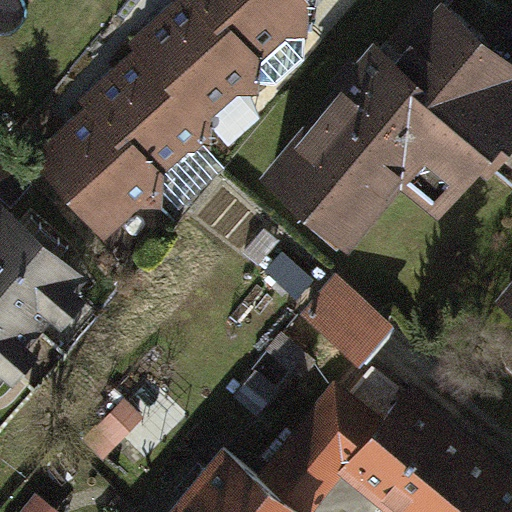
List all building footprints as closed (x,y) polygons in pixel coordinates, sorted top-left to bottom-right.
[(331,9),(323,0),(193,0),(141,45),(150,55),(95,103),(102,111),(55,151),(124,231),(194,171),(190,166),(241,122),(235,115),(286,72),(274,58),(331,9)] [(469,0),(423,57),(401,39),(291,174),(383,248),(439,179),(483,215),(511,179),(511,29),(475,0),(469,0)] [(0,223),(0,271),(63,325),(105,275),(19,202),(0,223)] [(0,364),(17,379),(63,325),(0,271),(0,364)] [(366,364),(402,324),(343,271),(307,311),(366,364)] [(359,382),(286,473),(332,509),(366,467),(404,419),(359,382)] [(404,419),(366,467),(422,511),(511,511),(511,453),(430,387),(404,419)] [(329,511),(332,509),(286,473),(248,442),(191,511),(329,511)]
